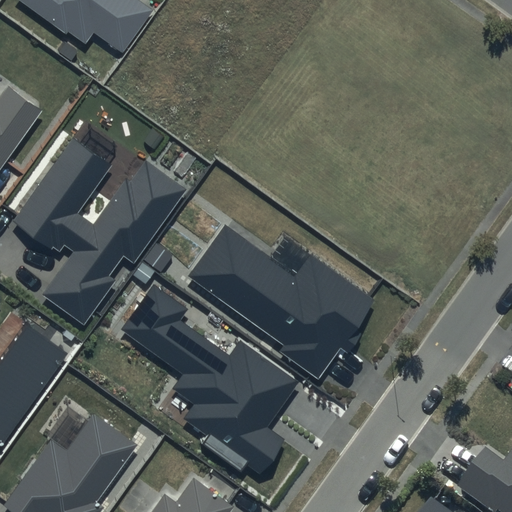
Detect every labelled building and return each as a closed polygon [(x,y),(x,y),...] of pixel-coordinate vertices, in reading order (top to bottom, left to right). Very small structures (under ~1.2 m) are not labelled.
[(16,0),(85,47),(93,35),(122,55),(153,10),(139,0),(16,0)] [(0,172),(45,110),(11,86),(0,100),(0,172)] [(73,138),(13,222),(58,254),(64,245),(73,251),(42,294),(84,323),(115,279),(110,276),(123,257),(133,264),(187,190),(146,161),(131,182),(127,179),(93,226),(75,214),(111,165),(73,138)] [(294,274),(225,224),(188,276),(283,344),(278,350),(318,379),(340,348),(347,353),(361,333),(355,329),(377,298),(311,251),(294,274)] [(191,308),(153,281),(119,329),(185,375),(175,389),(197,405),(188,418),(210,433),(203,444),(242,471),(247,464),(260,474),(285,438),(270,428),(303,381),(240,337),(229,352),(183,320),(191,308)] [(0,446),(67,353),(28,325),(0,363),(0,446)] [(140,445),(94,412),(67,449),(52,439),(5,504),(15,511),(102,511),(106,507),(99,502),(140,445)] [(511,511),(511,448),(504,460),(484,446),(456,485),(493,511),(494,511),(497,509),(501,511),(511,511)] [(177,500),(165,491),(149,511),(228,511),(233,505),(194,477),(177,500)] [(453,511),(431,496),(419,511),(453,511)]
